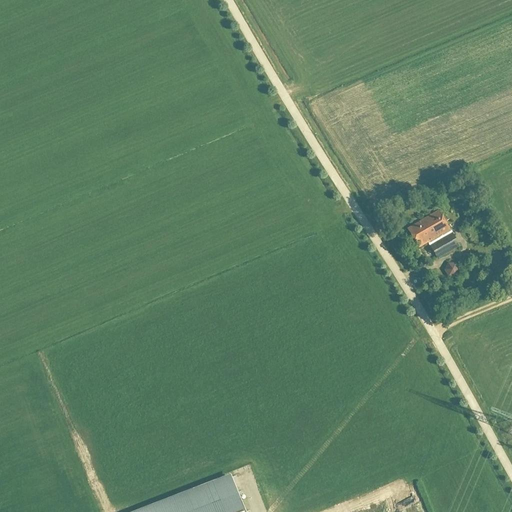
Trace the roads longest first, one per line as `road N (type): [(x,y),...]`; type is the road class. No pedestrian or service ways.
road 1 (unclassified): [(511,477),(426,321),(227,0)]
road 2 (track): [(265,511),(426,321)]
